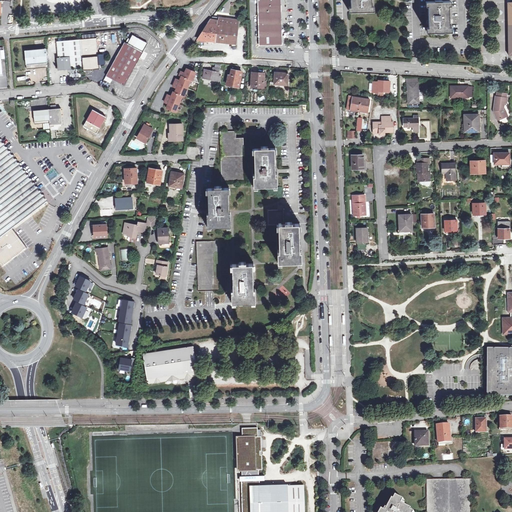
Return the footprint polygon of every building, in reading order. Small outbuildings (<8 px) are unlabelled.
[(351,0),(351,11),(372,11),(371,0),(351,0)] [(429,32),(450,31),(449,0),(428,1),(429,32)] [(259,25),(280,24),(279,18),(279,1),(258,1),(259,25)] [(208,23),(203,31),(217,34),(219,18),(212,16),(208,23)] [(239,20),(219,18),(217,34),(203,31),(198,39),(219,42),(236,44),(239,20)] [(259,35),(280,34),(280,30),(280,24),(259,25),(259,35)] [(280,39),(280,34),(259,35),(259,43),(270,43),(280,43),(280,39)] [(118,52),(103,80),(109,83),(111,79),(123,85),(147,43),(132,35),(130,39),(128,38),(125,42),(124,42),(118,52)] [(80,54),(82,67),(82,70),(98,68),(98,64),(104,64),(103,54),(98,54),(96,38),(79,39),(80,54)] [(80,54),(79,39),(55,42),(57,58),(56,58),(56,68),(55,68),(56,72),(59,72),(59,71),(70,69),(70,68),(82,67),(80,54)] [(25,70),(46,68),(45,49),(24,51),(25,70)] [(203,78),(220,82),(221,77),(219,76),(220,69),(213,67),(212,71),(205,70),(203,78)] [(181,72),(180,76),(182,76),(191,80),(193,81),(196,73),(187,69),(185,73),(181,72)] [(230,76),(228,75),(226,84),(239,87),(242,72),(232,70),(230,76)] [(251,86),(258,86),(258,87),(264,87),(264,73),(252,72),(251,86)] [(274,84),(288,85),(288,73),(275,72),(274,84)] [(176,79),(174,83),(188,88),(191,80),(182,76),(180,81),(176,79)] [(390,81),(383,81),(383,83),(379,83),(373,82),(373,92),(378,93),(378,91),(390,92),(390,81)] [(408,103),(419,103),(418,82),(408,83),(408,103)] [(188,88),(174,83),(173,87),(177,88),(175,93),(183,96),(184,97),(188,88)] [(451,97),(469,97),(469,86),(451,86),(451,97)] [(168,95),(166,99),(179,104),(183,96),(175,93),(173,92),(171,97),(168,95)] [(347,109),(368,112),(370,99),(349,96),(347,109)] [(496,96),(494,109),(496,109),(495,114),(498,120),(506,117),(504,111),(504,110),(505,103),(507,104),(508,98),(507,98),(497,96),(496,96)] [(179,104),(166,99),(165,102),(168,104),(166,109),(176,112),(179,104)] [(59,108),(47,109),(48,122),(49,126),(60,125),(60,123),(59,108)] [(34,124),(48,122),(47,109),(33,110),(34,124)] [(104,117),(93,111),(92,114),(89,112),(81,126),(94,133),(104,117)] [(465,129),(469,129),(469,131),(479,131),(479,115),(465,115),(465,129)] [(374,133),(380,133),(380,135),(385,134),(385,132),(394,132),(394,122),(391,122),(391,117),(382,117),(383,126),(380,126),(380,122),(374,122),(374,133)] [(404,126),(413,126),(413,131),(418,131),(418,118),(404,118),(404,126)] [(170,125),(171,130),(171,134),(172,134),(172,142),(183,141),(182,124),(170,125)] [(145,143),(153,130),(145,125),(137,138),(145,143)] [(237,138),(236,131),(228,131),(220,132),(222,181),(245,181),(244,138),(237,138)] [(0,266),(6,262),(24,248),(9,228),(13,225),(45,201),(18,166),(0,142),(0,266)] [(254,177),(254,187),(278,186),(278,176),(276,176),(275,148),(255,149),(256,177),(254,177)] [(510,154),(502,154),(502,153),(495,153),(495,164),(510,164),(510,154)] [(353,169),(364,168),(363,154),(352,155),(353,169)] [(417,173),(418,173),(420,173),(420,181),(430,181),(430,172),(428,172),(428,163),(430,163),(430,158),(418,159),(418,164),(417,164),(417,173)] [(471,173),(485,172),(485,160),(471,161),(471,173)] [(443,173),(447,173),(447,180),(456,180),(455,164),(443,164),(443,173)] [(148,181),(153,182),(153,183),(161,185),(163,170),(150,168),(148,181)] [(125,169),(126,184),(127,184),(131,184),(131,183),(138,182),(137,169),(125,169)] [(169,186),(183,188),(185,174),(172,172),(169,186)] [(209,217),(207,217),(207,228),(231,227),(231,217),(229,217),(228,189),(208,190),(209,217)] [(354,215),(366,215),(365,195),(353,196),(354,215)] [(117,209),(126,208),(125,206),(133,205),(132,198),(116,199),(117,209)] [(480,213),(481,214),(486,214),(486,203),(473,203),(474,213),(480,213)] [(279,224),(284,224),(284,205),(278,205),(279,210),(268,210),(269,225),(279,224)] [(400,231),(412,231),(411,214),(399,215),(400,231)] [(422,227),(428,227),(428,226),(435,225),(434,214),(422,214),(422,227)] [(158,216),(153,216),(150,216),(149,216),(148,225),(151,225),(156,226),(158,216)] [(453,233),(453,232),(453,231),(458,230),(457,220),(445,220),(446,234),(453,233)] [(123,232),(127,233),(130,234),(130,236),(128,243),(133,244),(136,230),(143,231),(145,223),(138,222),(137,225),(125,222),(123,232)] [(94,238),(107,237),(106,224),(94,225),(94,238)] [(284,224),(279,224),(280,252),(278,252),(279,263),(302,262),(302,251),(300,251),(299,224),(284,224)] [(158,228),(158,239),(163,239),(163,242),(168,242),(167,227),(158,228)] [(357,242),(368,242),(368,228),(357,228),(357,242)] [(499,238),(510,238),(510,228),(499,229),(499,238)] [(199,291),(214,291),(222,290),(220,241),(197,242),(199,291)] [(357,243),(357,252),(365,252),(365,243),(357,243)] [(97,253),(99,253),(101,267),(111,265),(109,247),(97,249),(97,253)] [(127,249),(120,250),(121,261),(129,260),(127,249)] [(158,260),(157,265),(159,265),(158,268),(157,274),(167,275),(169,262),(158,260)] [(234,292),(232,292),(232,302),(256,301),(256,291),(254,291),(253,264),(233,264),(234,292)] [(91,281),(81,276),(77,286),(87,290),(91,281)] [(283,285),(279,289),(282,292),(280,294),(284,299),(290,293),(283,285)] [(90,294),(79,289),(75,299),(85,304),(90,294)] [(135,302),(124,300),(122,310),(133,313),(135,302)] [(88,307),(77,302),(73,312),(83,317),(88,307)] [(133,313),(122,310),(120,321),(131,323),(133,313)] [(511,311),(511,312),(511,318),(503,318),(503,334),(511,334),(511,311)] [(132,325),(121,323),(119,334),(130,336),(132,325)] [(130,336),(119,334),(117,345),(128,347),(130,336)] [(148,385),(185,378),(185,377),(190,376),(191,377),(198,376),(193,346),(143,355),(148,385)] [(511,349),(487,349),(487,396),(511,396),(511,349)] [(132,360),(121,359),(120,369),(130,371),(132,360)] [(501,428),(501,430),(511,429),(511,416),(501,417),(501,428)] [(477,432),(487,432),(487,419),(476,419),(477,432)] [(438,442),(451,441),(450,424),(437,425),(438,442)] [(241,487),(260,487),(260,480),(259,480),(258,470),(262,470),(262,455),(260,455),(260,452),(262,452),(261,437),(258,437),(258,428),(242,428),(242,437),(240,437),(240,448),(242,448),(243,460),(240,460),(241,471),(242,471),(242,481),(241,481),(241,487)] [(416,446),(429,446),(429,432),(416,432),(416,446)] [(511,437),(503,438),(504,450),(511,449),(511,437)] [(471,511),(471,479),(427,479),(427,511),(471,511)] [(242,511),(304,511),(303,485),(260,487),(241,487),(242,511)] [(395,499),(394,499),(387,511),(383,509),(381,511),(414,511),(411,510),(412,509),(403,503),(405,500),(397,496),(395,499)]
